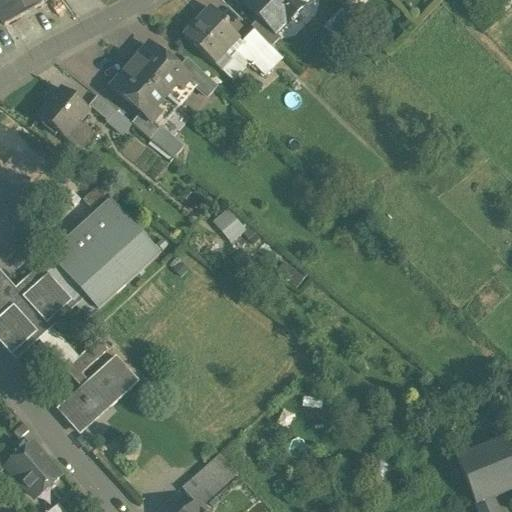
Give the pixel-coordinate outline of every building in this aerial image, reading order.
[(39,0),(0,0),(0,20),(4,27),(42,5),(39,0)] [(277,0),(246,0),(242,4),(258,20),(272,34),(273,33),(281,25),(283,27),(294,17),(277,0)] [(277,0),(294,17),(305,6),(303,3),(305,0),(277,0)] [(228,26),(212,11),(198,27),(199,28),(186,42),(214,68),(214,67),(221,73),(231,63),(223,55),(237,40),(225,29),(228,26)] [(272,34),(258,20),(250,29),(258,36),(270,49),(279,40),(273,33),(272,34)] [(270,49),(258,36),(248,46),(270,67),(279,57),(270,49)] [(177,74),(148,48),(129,69),(177,111),(195,90),(177,74)] [(217,89),(188,62),(177,74),(195,90),(207,100),(217,89)] [(177,111),(129,69),(110,90),(139,116),(158,132),(159,131),(177,111)] [(88,112),(63,92),(40,120),(77,151),(90,135),(77,125),(88,112)] [(115,114),(97,99),(89,108),(108,123),(115,114)] [(130,126),(115,114),(108,123),(122,136),(130,126)] [(139,116),(130,126),(149,142),(158,132),(139,116)] [(181,151),(159,131),(158,132),(149,142),(172,162),(181,151)] [(98,187),(81,202),(89,211),(105,196),(98,187)] [(110,203),(48,259),(49,260),(81,295),(70,304),(86,322),(96,313),(158,257),(110,203)] [(229,210),(215,223),(233,242),(247,229),(229,210)] [(49,260),(14,291),(0,274),(0,347),(10,358),(70,304),(81,295),(49,260)] [(97,341),(89,349),(90,349),(99,360),(107,353),(97,341)] [(90,349),(70,367),(80,377),(99,360),(90,349)] [(115,359),(58,410),(79,434),(107,409),(108,411),(138,384),(115,359)] [(511,456),(506,442),(455,462),(464,483),(474,506),(488,501),(511,490),(511,456)] [(59,479),(31,447),(15,461),(7,468),(35,500),(59,479)] [(7,452),(0,458),(0,473),(7,468),(15,461),(7,452)] [(219,457),(181,490),(194,505),(195,505),(199,509),(236,476),(219,457)] [(492,511),(488,501),(474,506),(476,511),(492,511)]
